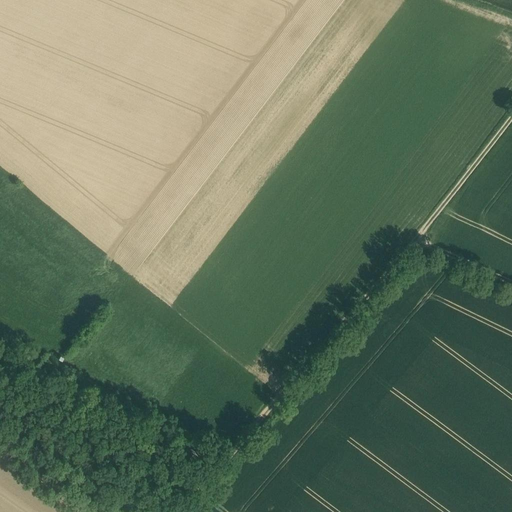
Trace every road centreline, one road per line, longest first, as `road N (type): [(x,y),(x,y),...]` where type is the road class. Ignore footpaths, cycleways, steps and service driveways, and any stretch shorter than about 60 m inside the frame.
road 1 (track): [(511,284),(416,239),(182,511)]
road 2 (track): [(416,239),(511,115)]
